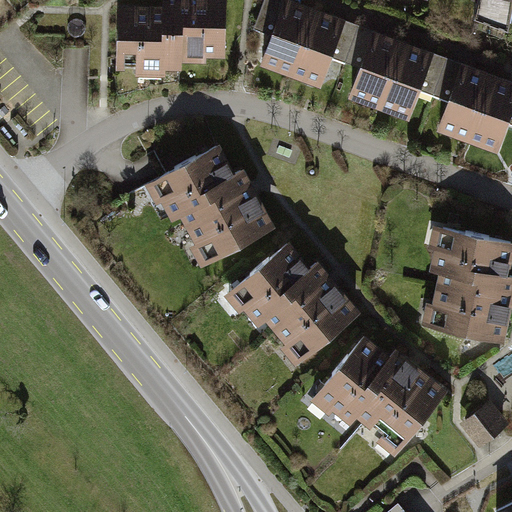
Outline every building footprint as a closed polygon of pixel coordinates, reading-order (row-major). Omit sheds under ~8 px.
[(224,53),(226,0),(160,0),(161,1),(141,0),(115,0),(113,64),(178,67),(178,51),(224,53)] [(318,81),(343,15),(305,0),(281,0),(259,58),(318,81)] [(407,114),(433,49),(371,25),(346,91),(407,114)] [(497,149),(511,107),(511,77),(460,58),(435,127),(497,149)] [(206,257),(275,219),(240,158),(228,165),(214,140),(143,180),(162,213),(177,205),(206,257)] [(511,269),(506,268),(511,243),(511,239),(433,220),(422,264),(435,268),(422,319),(502,338),(511,296),(511,269)] [(295,358),(361,307),(317,250),(307,258),(289,235),(224,285),(252,321),(261,314),(295,358)] [(394,447),(445,385),(392,342),(384,351),(359,330),(302,400),(339,431),(353,414),(394,447)] [(491,398),(461,422),(480,446),(510,421),(491,398)] [(410,511),(399,497),(379,511),(410,511)] [(511,511),(511,499),(497,507),(499,511),(511,511)]
